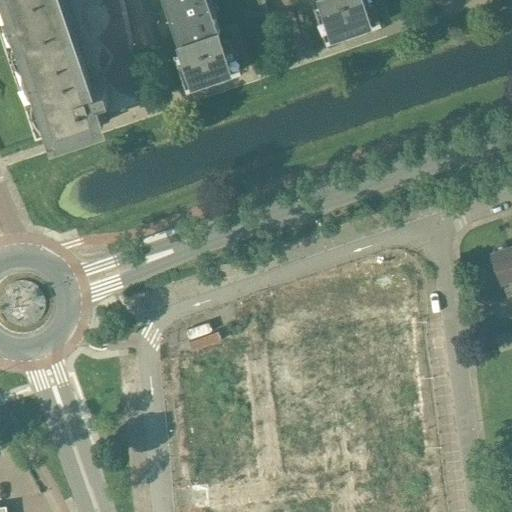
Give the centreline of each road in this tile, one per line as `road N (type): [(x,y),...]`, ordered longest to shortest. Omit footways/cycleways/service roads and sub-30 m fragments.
road 1 (secondary): [(511,124),(51,285)]
road 2 (secondary): [(61,310),(214,245),(511,141)]
road 3 (residential): [(475,511),(440,225)]
road 4 (residential): [(245,288),(440,225)]
road 5 (tertiary): [(107,511),(47,339)]
road 6 (tertiary): [(23,348),(88,511)]
